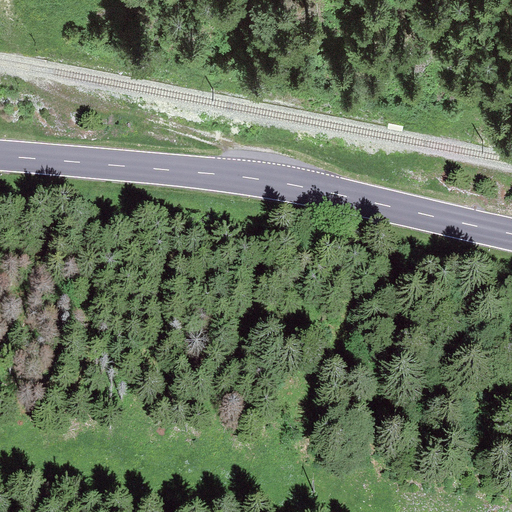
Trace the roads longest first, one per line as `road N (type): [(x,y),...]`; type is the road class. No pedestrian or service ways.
road 1 (secondary): [(511,234),(291,184),(0,156)]
road 2 (track): [(5,0),(24,66),(47,87),(219,141),(291,184)]
